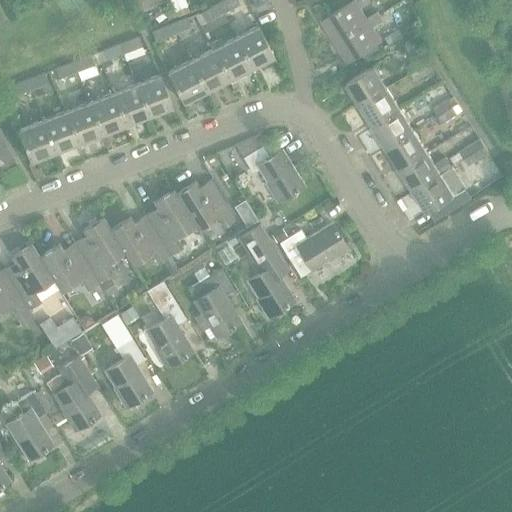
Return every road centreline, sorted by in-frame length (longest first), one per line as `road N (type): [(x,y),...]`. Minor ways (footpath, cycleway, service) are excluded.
road 1 (residential): [(40,511),(409,273)]
road 2 (residential): [(302,109),(259,113),(0,222)]
road 3 (residential): [(409,273),(302,109)]
